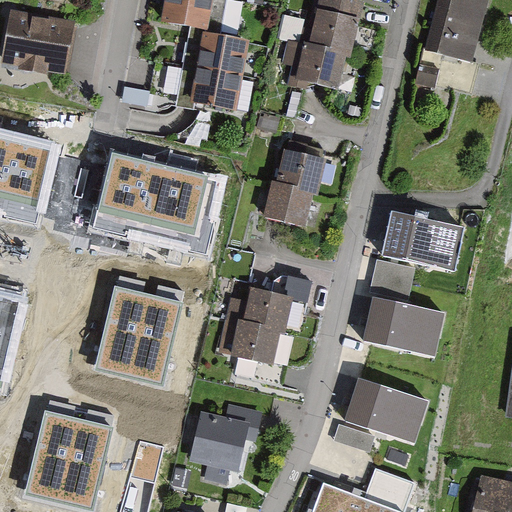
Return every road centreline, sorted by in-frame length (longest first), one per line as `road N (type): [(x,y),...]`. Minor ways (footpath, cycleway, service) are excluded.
road 1 (residential): [(409,0),(325,389),(274,511)]
road 2 (residential): [(126,0),(97,158)]
